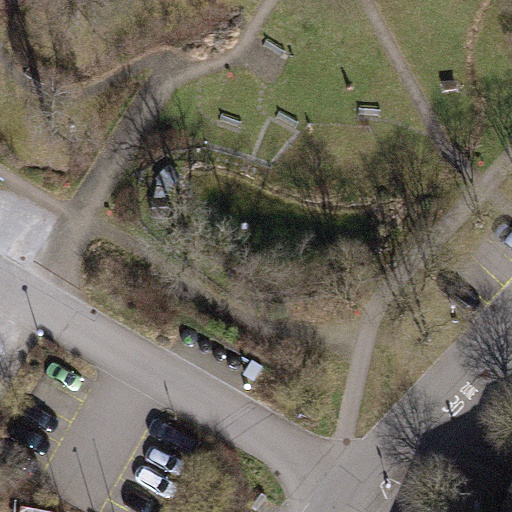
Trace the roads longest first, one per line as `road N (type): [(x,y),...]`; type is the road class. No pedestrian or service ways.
road 1 (residential): [(0,284),(323,470),(358,499)]
road 2 (residential): [(358,499),(511,328)]
